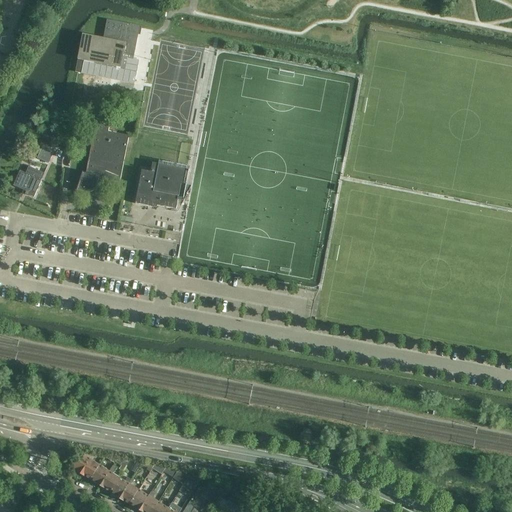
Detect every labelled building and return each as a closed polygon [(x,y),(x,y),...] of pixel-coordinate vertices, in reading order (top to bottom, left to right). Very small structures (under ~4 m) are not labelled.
[(133,59),(137,35),(139,27),(107,20),(103,39),(83,35),(81,43),(75,72),(134,84),(139,61),(133,59)] [(97,116),(96,121),(109,124),(110,124),(111,121),(111,118),(97,116)] [(124,160),(128,138),(128,136),(108,132),(109,124),(96,121),(86,173),(83,173),(83,172),(76,192),(77,192),(77,191),(83,193),(85,193),(87,193),(88,193),(90,192),(92,192),(94,191),(96,190),(97,189),(98,188),(99,187),(99,186),(100,185),(100,184),(101,182),(106,183),(105,184),(119,187),(124,160)] [(49,163),(51,158),(50,158),(52,153),(45,150),(38,147),(36,152),(39,153),(37,159),(49,163)] [(176,210),(178,201),(181,185),(183,186),(186,170),(153,163),(151,170),(149,172),(142,170),(135,204),(151,207),(151,205),(176,210)] [(19,171),(13,186),(26,192),(25,194),(27,195),(27,194),(34,197),(44,174),(29,167),(26,174),(19,171)] [(100,465),(80,453),(71,467),(77,471),(76,471),(84,476),(85,476),(91,480),(100,465)] [(118,457),(106,454),(104,458),(114,464),(115,462),(118,457)] [(131,459),(118,457),(115,462),(124,469),(131,459)] [(109,471),(100,465),(91,480),(96,483),(96,484),(100,486),(109,471)] [(113,466),(109,471),(100,486),(104,489),(104,488),(110,492),(119,477),(113,474),(117,468),(113,466)] [(161,476),(163,473),(166,467),(154,466),(153,468),(152,470),(161,476)] [(176,473),(166,467),(163,473),(173,479),(176,473)] [(176,473),(173,479),(183,485),(190,473),(178,470),(176,473)] [(183,485),(182,486),(188,491),(189,489),(193,491),(199,481),(191,472),(190,473),(183,485)] [(119,477),(110,492),(116,495),(116,496),(120,498),(129,483),(131,480),(127,478),(125,481),(119,477)] [(139,490),(129,483),(120,498),(124,501),(124,500),(130,504),(139,490)] [(148,496),(139,490),(130,504),(136,508),(135,508),(139,511),(148,496)] [(148,496),(139,511),(141,511),(151,511),(158,502),(153,498),(155,495),(151,492),(149,496),(148,496)] [(234,499),(229,506),(238,511),(241,511),(245,506),(234,499)] [(165,511),(168,508),(158,502),(151,511),(165,511)] [(197,511),(200,508),(190,502),(183,511),(197,511)] [(174,511),(172,511),(175,506),(171,503),(168,508),(165,511),(174,511)]
